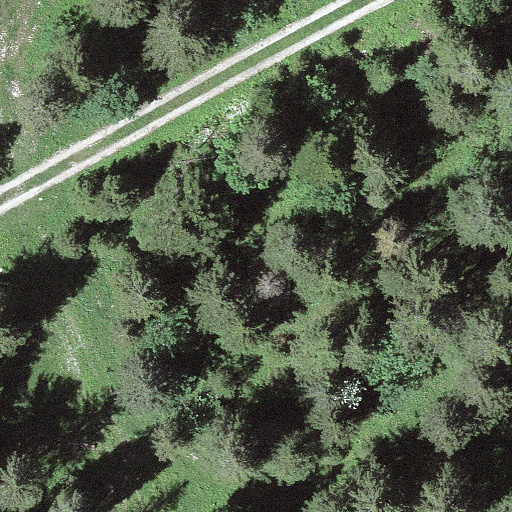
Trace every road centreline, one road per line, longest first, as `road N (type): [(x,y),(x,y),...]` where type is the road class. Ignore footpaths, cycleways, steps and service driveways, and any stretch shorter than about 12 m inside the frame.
road 1 (track): [(0,200),(376,0)]
road 2 (track): [(134,511),(93,370),(10,194)]
